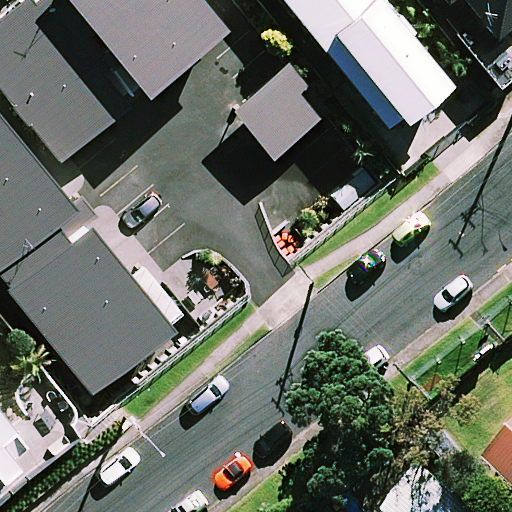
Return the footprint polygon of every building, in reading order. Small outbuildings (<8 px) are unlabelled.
[(29,0),(0,24),(0,70),(72,159),(135,108),(107,74),(120,64),(147,98),(236,25),(215,0),(29,0)] [(292,0),(398,127),(458,78),(393,0),(292,0)] [(511,0),(447,0),(451,4),(455,0),(467,0),(501,40),(511,30),(511,0)] [(241,108),(281,157),(333,115),(293,66),(241,108)] [(0,269),(98,389),(174,326),(90,224),(72,239),(59,222),(77,208),(0,114),(0,269)] [(16,461),(31,448),(0,410),(0,481),(20,466),(16,461)] [(511,435),(487,461),(511,485),(511,435)] [(384,511),(471,511),(421,469),(384,511)]
